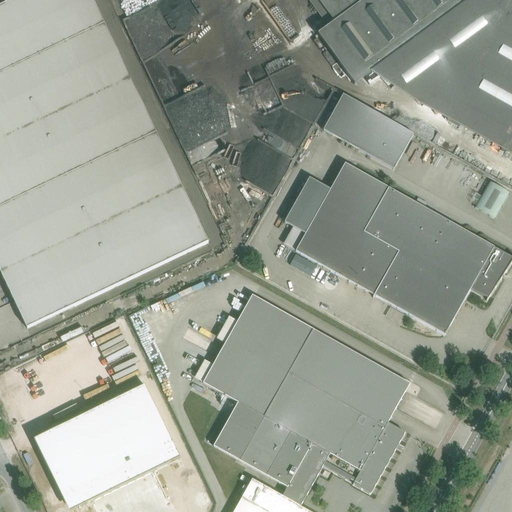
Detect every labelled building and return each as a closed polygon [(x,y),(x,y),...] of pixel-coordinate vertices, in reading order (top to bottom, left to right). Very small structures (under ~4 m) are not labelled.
[(0,175),(144,107),(93,0),(16,0),(0,8),(0,175)] [(511,0),(317,0),(335,23),(335,24),(319,36),(355,85),(371,73),(419,105),(511,156),(511,0)] [(414,135),(344,95),(324,131),(394,170),(414,135)] [(144,107),(0,175),(0,271),(27,329),(209,243),(144,107)] [(285,223),(306,235),(296,252),(445,336),(471,290),(488,299),(486,301),(487,302),(502,278),(501,277),(503,274),(505,275),(511,263),(511,258),(494,248),(346,164),(331,191),(310,179),(285,223)] [(505,189),(486,178),(471,204),(491,215),(505,189)] [(296,255),(290,266),(310,277),(316,266),(296,255)] [(308,511),(300,507),(303,502),(307,495),(317,477),(322,467),(341,478),(345,480),(354,484),(353,485),(371,495),(397,449),(400,451),(402,447),(399,445),(405,433),(388,424),(397,409),(410,385),(314,331),(253,296),(238,322),(226,344),(214,366),(204,383),(204,384),(238,403),(238,404),(213,447),(287,489),(282,497),(253,480),(234,511),(308,511)] [(146,386),(35,440),(66,505),(68,503),(72,510),(79,507),(80,509),(181,459),(146,386)]
